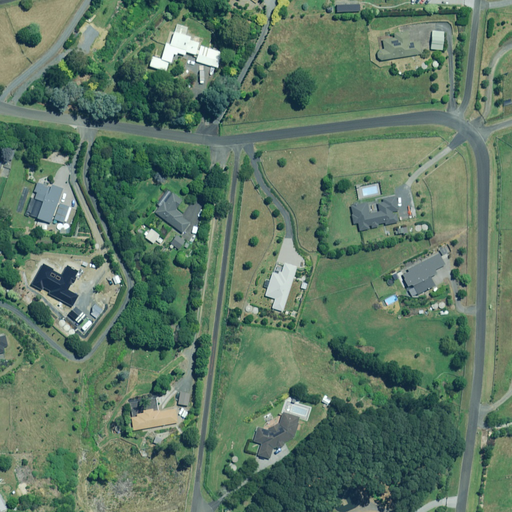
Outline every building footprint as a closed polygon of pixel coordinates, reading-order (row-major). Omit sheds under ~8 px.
[(360,4),(336,5),(337,13),(360,11),(360,4)] [(189,28),(177,24),(171,45),(166,44),(162,59),(153,56),(150,66),(167,71),(169,62),(172,63),(174,55),(177,56),(178,54),(185,56),(186,52),(198,55),(197,61),(218,67),(223,51),(199,45),(200,39),(187,36),(189,28)] [(378,57),(382,61),(422,54),(420,41),(410,43),(408,30),(395,32),(396,39),(383,41),(385,48),(380,49),(377,53),(378,57)] [(442,50),(444,31),(433,31),(432,49),(442,50)] [(15,151),(10,149),(7,159),(12,160),(15,151)] [(27,214),(51,223),(63,188),(53,184),(51,188),(38,184),(35,191),(37,192),(35,198),(33,197),(27,214)] [(171,192),(155,212),(182,233),(190,223),(182,217),(183,215),(175,209),(182,200),(171,192)] [(367,203),(352,206),(353,214),(352,214),(354,224),(357,223),(359,231),(378,226),(378,224),(385,222),(386,225),(396,222),(393,211),(399,210),(396,196),(383,199),(384,202),(377,204),(379,212),(370,214),(367,203)] [(69,206),(60,203),(54,219),(64,222),(69,206)] [(185,242),(177,235),(170,243),(179,250),(185,242)] [(164,240),(158,236),(155,240),(160,244),(164,240)] [(410,271),(403,275),(408,286),(413,284),(418,294),(436,285),(431,276),(438,273),(435,269),(445,264),(439,254),(409,269),(410,271)] [(43,264),(32,284),(72,306),(78,295),(68,290),(78,272),(67,266),(61,276),(52,271),(53,269),(43,264)] [(283,312),(296,267),(284,264),(282,272),(279,272),(279,274),(273,272),(266,296),(275,298),(272,309),(283,312)] [(76,307),(69,315),(79,324),(86,316),(76,307)] [(190,394),(181,392),(178,405),(188,407),(190,394)] [(326,405),(329,401),(323,397),(320,401),(326,405)] [(131,418),(133,430),(177,422),(175,408),(154,412),(153,409),(143,411),(144,413),(137,415),(138,417),(131,418)] [(293,438),(299,417),(283,412),(279,424),(268,431),(258,428),(254,441),(262,443),(259,456),(269,459),(273,448),(277,449),(293,438)]
